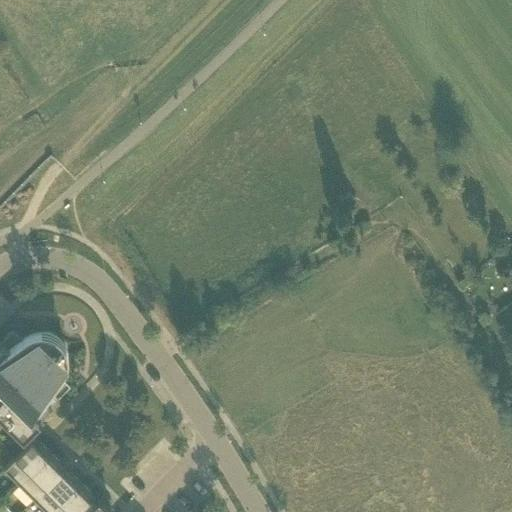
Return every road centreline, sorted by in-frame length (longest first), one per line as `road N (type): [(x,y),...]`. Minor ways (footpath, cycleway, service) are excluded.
road 1 (residential): [(216,440),(94,277),(57,261),(18,260)]
road 2 (track): [(126,99),(227,0)]
